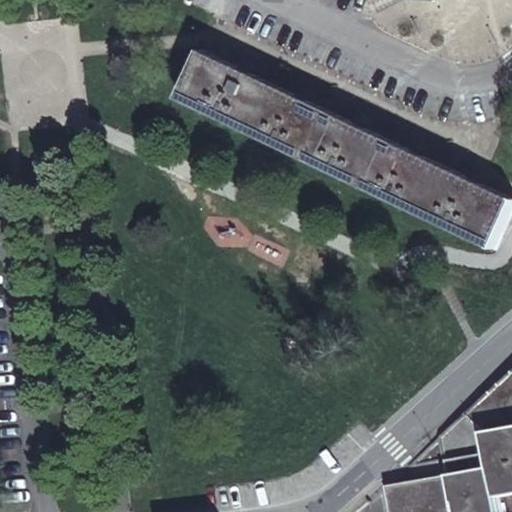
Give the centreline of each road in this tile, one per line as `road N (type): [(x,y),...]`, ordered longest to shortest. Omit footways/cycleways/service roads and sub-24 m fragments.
road 1 (residential): [(318,511),(511,336)]
road 2 (residential): [(511,69),(463,79),(434,74),(278,0)]
